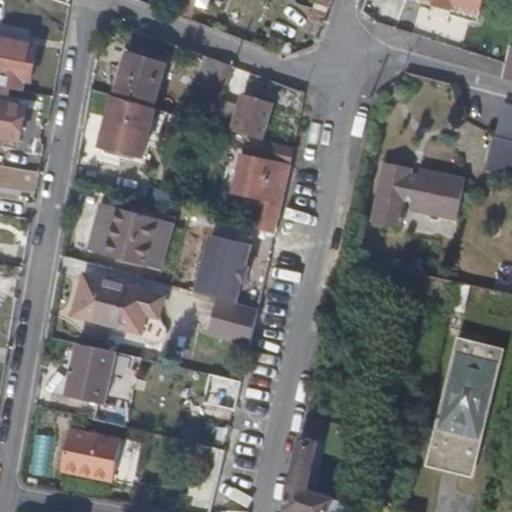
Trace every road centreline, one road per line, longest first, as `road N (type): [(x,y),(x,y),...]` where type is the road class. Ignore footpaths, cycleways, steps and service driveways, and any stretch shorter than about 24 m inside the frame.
road 1 (residential): [(4,511),(92,1)]
road 2 (residential): [(272,511),(356,93)]
road 3 (unclassified): [(356,93),(92,1)]
road 4 (residential): [(373,72),(419,62),(511,88)]
